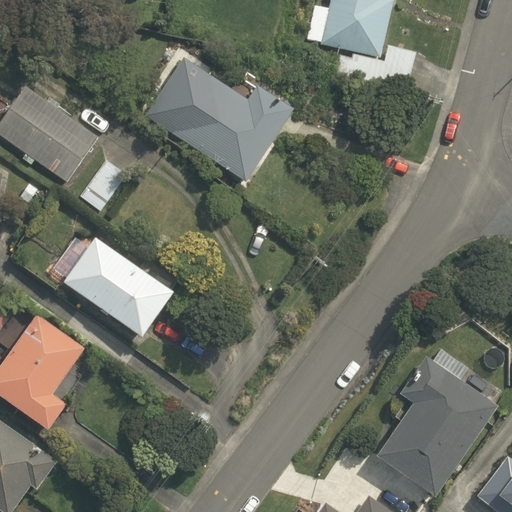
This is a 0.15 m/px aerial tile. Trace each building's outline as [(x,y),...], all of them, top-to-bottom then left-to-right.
[(395,0),(318,0),(309,45),(383,60),(395,0)] [(246,183),(247,183),(293,112),(256,88),(248,101),(206,73),(167,133),(245,183),(246,183)] [(0,125),(0,137),(69,182),(99,135),(25,87),(0,125)] [(79,197),(101,213),(127,176),(105,161),(79,197)] [(27,205),(37,192),(28,185),(19,198),(27,205)] [(63,284),(141,339),(172,294),(94,239),(88,248),(76,239),(53,270),(53,271),(65,280),(63,284)] [(0,331),(10,319),(0,311),(0,331)] [(0,368),(0,396),(49,431),(67,405),(53,395),(84,350),(37,316),(0,368)] [(432,361),(423,355),(395,394),(414,407),(375,465),(436,507),(509,400),(467,371),(470,367),(441,347),(432,361)] [(37,491),(58,462),(0,421),(0,511),(1,511),(12,511),(30,486),(37,491)] [(511,511),(511,461),(508,458),(477,495),(498,511),(511,511)] [(384,511),(364,499),(355,511),(335,511),(320,502),(313,511),(384,511)]
